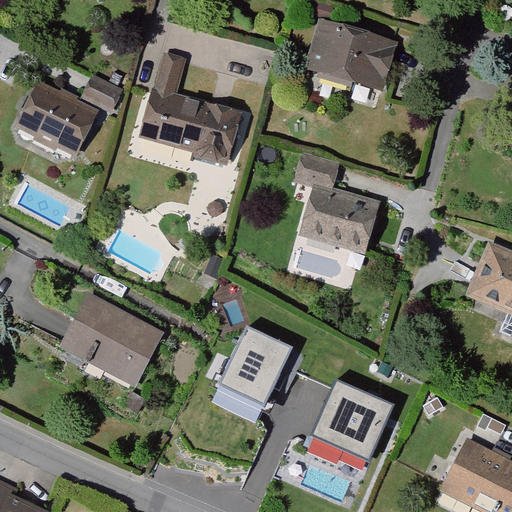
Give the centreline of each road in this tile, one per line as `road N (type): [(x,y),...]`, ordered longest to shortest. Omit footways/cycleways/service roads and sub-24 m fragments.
road 1 (residential): [(0,432),(181,511)]
road 2 (residential): [(174,327),(0,234)]
